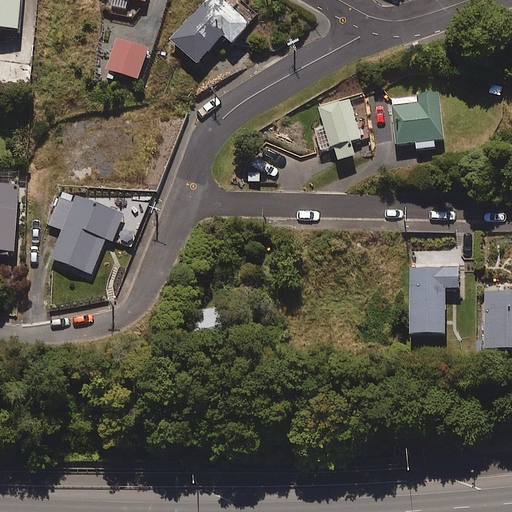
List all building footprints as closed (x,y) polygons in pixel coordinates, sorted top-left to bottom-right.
[(20,0),(0,0),(0,29),(18,31),(20,0)] [(250,25),(224,0),(208,0),(169,40),(196,66),(223,39),(230,46),(250,25)] [(148,49),(116,39),(105,71),(137,81),(148,49)] [(444,140),(438,93),(391,98),(396,145),(444,140)] [(350,99),(319,107),(334,162),(354,157),(350,142),(361,139),(350,99)] [(0,252),(15,253),(19,187),(0,185),(0,252)] [(125,213),(75,194),(50,259),(91,275),(104,239),(114,243),(125,213)] [(458,288),(459,267),(408,266),(408,336),(443,336),(444,288),(458,288)] [(511,350),(511,291),(485,292),(485,350),(511,350)]
